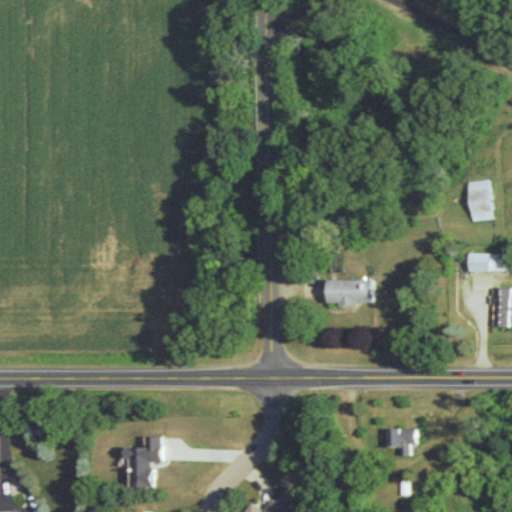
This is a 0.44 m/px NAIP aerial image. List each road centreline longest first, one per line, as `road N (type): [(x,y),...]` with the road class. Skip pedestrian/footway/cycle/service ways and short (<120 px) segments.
road 1 (tertiary): [(0,376),(511,375)]
road 2 (residential): [(269,0),(280,376)]
road 3 (residential): [(280,376),(267,437),(219,489),(212,511)]
